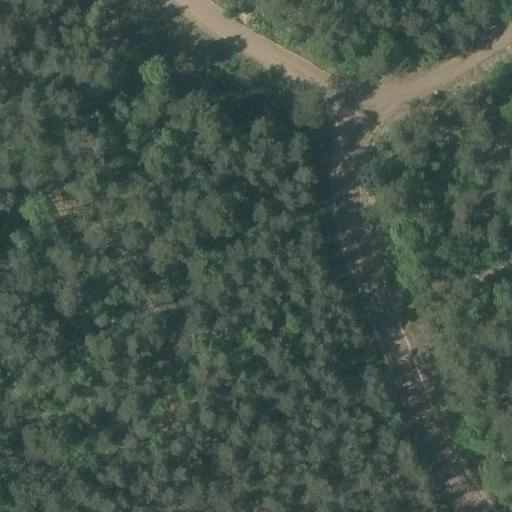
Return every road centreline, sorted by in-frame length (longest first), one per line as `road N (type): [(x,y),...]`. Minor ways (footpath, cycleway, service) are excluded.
road 1 (track): [(249,511),(187,459),(154,381),(157,330),(131,260),(62,216),(42,183),(0,163)]
road 2 (track): [(355,105),(344,179),(352,239),(443,464),(472,511)]
road 3 (track): [(188,0),(355,105)]
